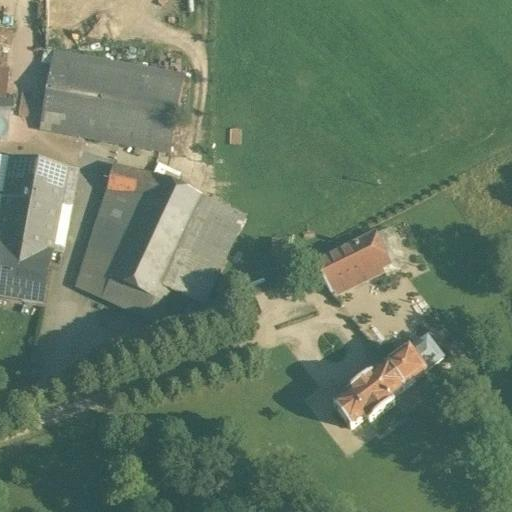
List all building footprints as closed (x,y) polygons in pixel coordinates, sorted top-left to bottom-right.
[(0,26),(0,41),(8,42),(9,27),(0,26)] [(0,43),(0,92),(10,94),(13,44),(0,43)] [(183,72),(52,51),(39,130),(171,151),(183,72)] [(0,140),(13,140),(14,99),(0,98),(0,140)] [(68,169),(12,159),(0,225),(0,295),(43,303),(68,169)] [(222,206),(156,174),(114,165),(108,190),(84,266),(95,272),(133,289),(166,305),(173,290),(192,247),(202,225),(210,229),(222,206)] [(222,206),(210,229),(202,225),(192,247),(222,261),(244,216),(222,206)] [(409,264),(391,228),(378,235),(392,266),(393,266),(383,270),(386,276),(409,264)] [(377,234),(310,266),(332,295),(383,270),(392,266),(378,235),(377,234)] [(203,304),(222,261),(192,247),(173,290),(203,304)] [(133,289),(95,272),(87,290),(125,307),(133,289)] [(157,323),(166,305),(133,289),(125,307),(157,323)] [(428,338),(410,351),(427,373),(444,359),(428,338)] [(410,351),(374,377),(373,376),(348,394),(349,395),(334,407),(352,430),(367,418),(370,423),(395,405),(391,400),(427,374),(427,373),(410,351)] [(197,490),(186,497),(186,496),(184,497),(185,498),(170,508),(172,511),(195,511),(206,505),(197,490)]
